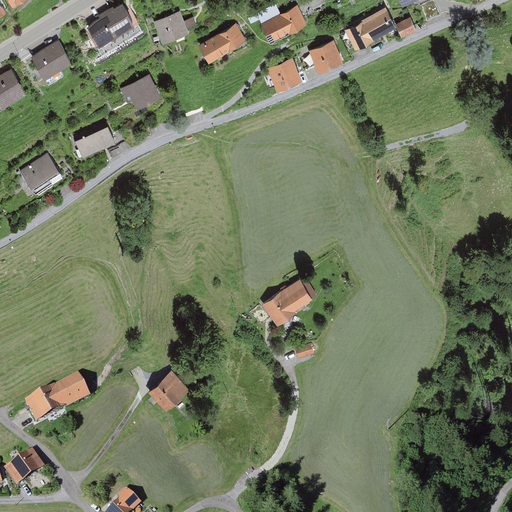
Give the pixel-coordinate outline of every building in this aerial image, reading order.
[(122,0),(86,23),(98,41),(134,19),(122,0)] [(434,0),(432,0),(421,5),(427,20),(441,14),(434,0)] [(297,4),(261,21),(270,40),(306,23),(297,4)] [(386,6),(344,30),(355,48),(397,25),(386,6)] [(180,8),(152,19),(161,42),(189,31),(187,26),(195,23),(193,16),(184,19),(180,8)] [(416,27),(411,15),(396,23),(402,34),(416,27)] [(236,22),(199,43),(208,59),(246,39),(236,22)] [(58,38),(32,56),(45,75),(71,57),(58,38)] [(334,38),(309,49),(316,64),(318,70),(343,59),(334,38)] [(309,49),(293,56),(299,71),(316,64),(309,49)] [(293,56),(267,67),(277,88),(302,77),(299,71),(293,56)] [(0,104),(25,89),(11,67),(0,73),(0,104)] [(149,72),(120,87),(127,101),(133,98),(137,106),(161,93),(149,72)] [(108,122),(74,138),(82,155),(105,144),(107,149),(118,144),(108,122)] [(149,126),(135,132),(138,139),(152,134),(149,126)] [(47,152),(20,171),(36,194),(63,176),(47,152)] [(307,269),(268,297),(287,323),(326,296),(307,269)] [(311,343),(295,347),(297,357),(313,353),(311,343)] [(178,366),(155,387),(173,407),(196,386),(178,366)] [(77,374),(24,401),(36,424),(89,397),(77,374)] [(33,450),(4,469),(16,487),(45,468),(33,450)] [(127,490),(104,511),(132,511),(140,504),(127,490)]
